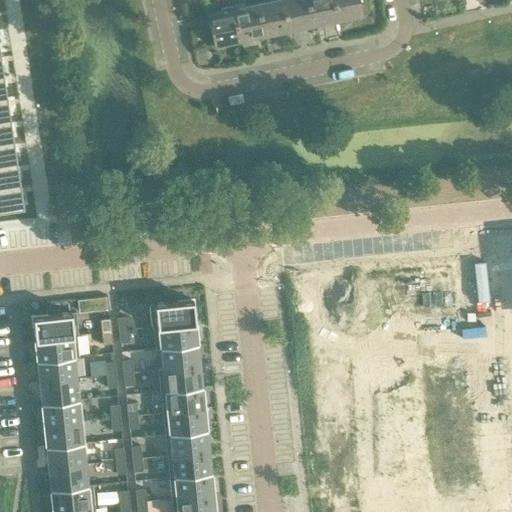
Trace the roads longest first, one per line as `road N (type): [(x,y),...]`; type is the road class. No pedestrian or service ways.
road 1 (residential): [(401,0),(408,31),(395,49),(196,86),(169,41),(160,0)]
road 2 (residential): [(242,242),(511,214)]
road 3 (residential): [(270,511),(242,242)]
road 4 (residential): [(0,267),(242,242)]
